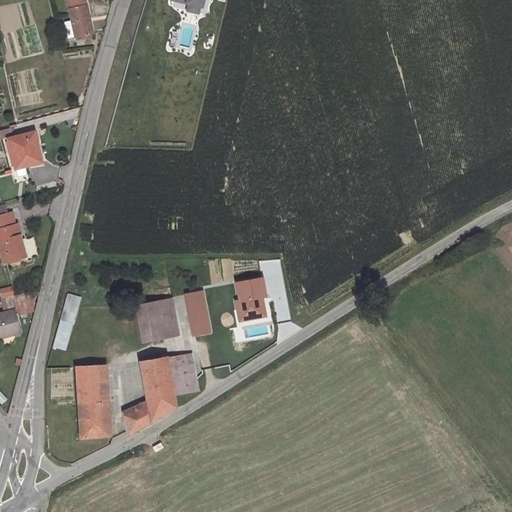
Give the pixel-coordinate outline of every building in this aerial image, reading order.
[(83,0),(66,0),(74,38),(90,35),(83,0)] [(35,135),(11,141),(17,169),(42,163),(35,135)] [(22,210),(0,215),(0,247),(4,263),(27,257),(23,239),(29,238),(22,210)] [(264,318),(261,299),(264,298),(261,280),(236,285),(239,302),(235,303),(239,322),(264,318)] [(11,287),(0,288),(0,299),(13,297),(11,287)] [(52,349),(66,352),(79,297),(66,293),(52,349)] [(208,333),(200,293),(185,296),(193,336),(208,333)] [(3,303),(6,316),(13,314),(30,309),(27,296),(3,303)] [(174,335),(166,300),(136,306),(144,342),(174,335)] [(13,314),(6,316),(0,317),(0,338),(18,333),(13,314)] [(189,353),(165,357),(170,391),(195,385),(189,353)] [(170,391),(165,357),(137,362),(145,405),(121,415),(124,434),(151,419),(173,404),(170,391)] [(99,406),(107,406),(107,399),(99,399),(98,381),(106,380),(105,365),(58,368),(58,375),(75,375),(78,440),(100,438),(99,406)] [(107,399),(106,380),(98,381),(99,399),(107,399)] [(108,437),(107,406),(99,406),(100,438),(108,437)] [(161,449),(153,454),(156,458),(164,453),(161,449)]
